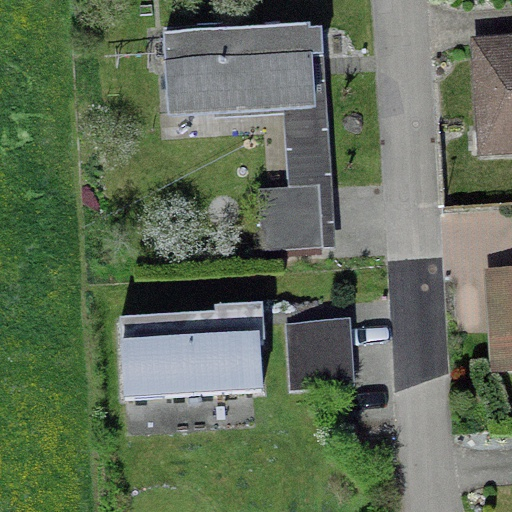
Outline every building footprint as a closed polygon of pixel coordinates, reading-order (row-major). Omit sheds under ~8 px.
[(164,117),(309,107),(306,62),(318,62),(316,36),(304,37),(304,34),(159,43),(164,117)] [(511,47),(474,50),(481,153),(511,151),(511,47)] [(258,257),(318,253),(314,191),(254,195),(258,257)] [(511,278),(489,280),(493,336),(511,334),(511,278)] [(254,348),(260,348),(258,311),(210,315),(210,321),(115,327),(120,404),(257,395),(254,348)] [(287,393),(340,390),(335,327),(283,330),(287,393)]
